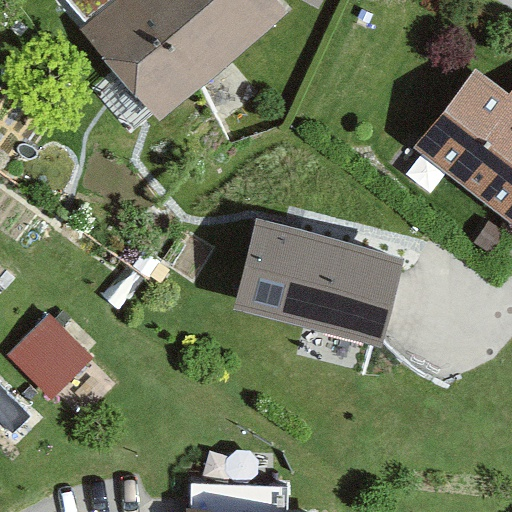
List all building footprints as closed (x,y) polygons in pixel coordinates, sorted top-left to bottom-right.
[(270,0),(87,0),(68,20),(152,112),(270,0)] [(511,69),(498,82),(456,60),(409,140),(511,226),(511,69)] [(403,243),(256,209),(235,299),(382,333),(403,243)] [(231,258),(184,224),(143,285),(182,317),(231,258)] [(10,345),(56,393),(99,351),(54,303),(10,345)] [(310,511),(311,501),(167,498),(167,511),(310,511)]
